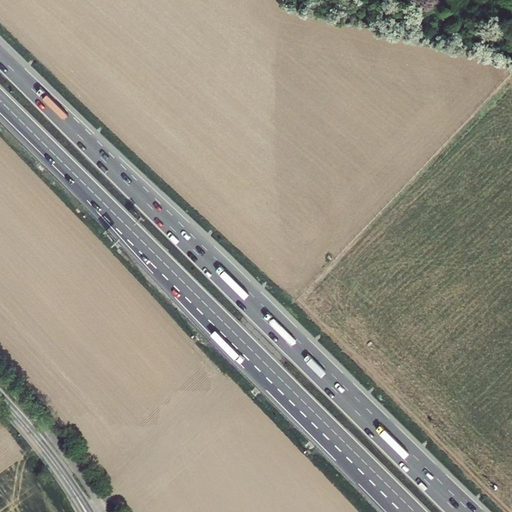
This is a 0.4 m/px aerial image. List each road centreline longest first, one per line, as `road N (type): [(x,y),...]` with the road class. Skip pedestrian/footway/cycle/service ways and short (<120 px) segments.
road 1 (motorway): [(457,511),(0,57)]
road 2 (motorway): [(0,100),(277,377)]
road 3 (motorway): [(277,377),(413,511)]
road 4 (motorway): [(277,377),(395,511)]
road 5 (tertiary): [(85,511),(0,398)]
